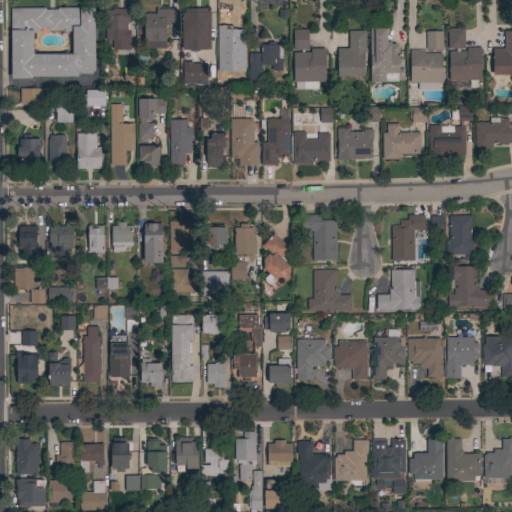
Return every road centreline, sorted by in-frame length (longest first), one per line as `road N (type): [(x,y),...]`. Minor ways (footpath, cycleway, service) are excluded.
road 1 (residential): [(0,196),(457,191),(511,179)]
road 2 (residential): [(0,414),(511,408)]
